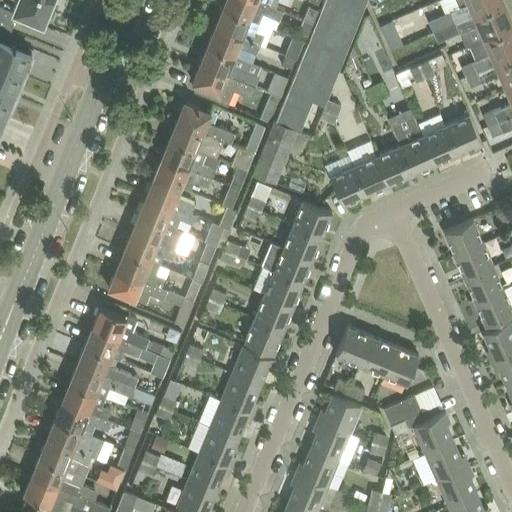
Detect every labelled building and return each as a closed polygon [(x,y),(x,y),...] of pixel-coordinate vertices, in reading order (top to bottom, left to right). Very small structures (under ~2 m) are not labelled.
[(43,23),(52,0),(15,0),(12,9),(0,4),(0,23),(4,26),(11,28),(17,13),(43,23)] [(261,11),(271,15),(279,18),(283,8),(275,5),(262,0),(225,0),(223,5),(258,20),(261,11)] [(323,0),(321,8),(315,22),(311,34),(276,118),(298,128),(300,129),(313,98),(325,103),(327,97),(333,84),(367,0),(323,0)] [(457,0),(460,6),(440,15),(444,25),(499,0),(457,0)] [(509,3),(507,0),(499,0),(444,25),(449,36),(478,23),(484,37),(511,24),(511,19),(505,4),(508,3),(508,4),(509,3)] [(315,22),(321,8),(309,3),(304,17),(315,22)] [(258,20),(223,5),(215,24),(260,42),(264,33),(254,29),(258,20)] [(311,34),(315,22),(304,17),(299,29),(311,34)] [(256,52),(260,42),(215,24),(208,43),(234,53),(235,51),(237,44),(253,50),(256,52)] [(511,24),(484,37),(490,51),(461,64),(466,75),(511,53),(511,24)] [(296,57),(303,39),(293,34),(285,53),(287,54),(296,57)] [(0,37),(0,63),(23,73),(32,51),(0,37)] [(258,74),(230,63),(234,53),(208,43),(200,61),(255,84),(258,74)] [(511,53),(466,75),(471,85),(500,72),(506,86),(511,83),(511,53)] [(292,66),(296,57),(287,54),(284,63),(292,66)] [(429,58),(419,62),(426,76),(435,71),(429,58)] [(226,102),(233,85),(251,93),(255,84),(200,61),(192,80),(198,82),(195,89),(226,102)] [(426,76),(419,62),(410,66),(416,80),(426,76)] [(0,63),(0,87),(14,94),(23,73),(0,63)] [(268,89),(271,90),(280,94),(288,75),(275,70),(268,89)] [(383,78),(373,83),(379,96),(389,92),(383,78)] [(379,96),(373,83),(364,87),(370,100),(379,96)] [(511,83),(506,86),(511,100),(483,113),(488,124),(511,112),(511,83)] [(0,87),(0,112),(6,115),(14,94),(0,87)] [(274,110),(280,94),(271,90),(261,116),(267,119),(274,110)] [(328,98),(324,107),(338,112),(341,103),(328,98)] [(185,99),(177,118),(224,138),(231,141),(235,131),(225,127),(207,120),(211,110),(185,99)] [(334,122),(338,112),(324,107),(320,116),(334,122)] [(482,140),(474,122),(469,112),(446,122),(459,151),(482,140)] [(511,112),(488,124),(492,134),(511,125),(511,112)] [(436,161),(423,132),(414,113),(392,122),(400,142),(400,143),(412,171),(436,161)] [(274,117),(252,171),(277,181),(298,128),(276,118),(274,117)] [(177,118),(170,137),(195,147),(207,152),(207,151),(210,143),(220,147),(224,138),(177,118)] [(257,120),(246,147),(254,151),(266,123),(257,120)] [(459,151),(446,122),(423,132),(436,161),(459,151)] [(204,160),(207,152),(195,147),(170,137),(162,156),(212,176),(216,165),(204,160)] [(412,171),(400,143),(377,153),(389,181),(412,171)] [(247,168),(254,151),(246,147),(239,144),(232,162),(238,165),(247,168)] [(389,181),(377,153),(353,163),(366,192),(389,181)] [(212,176),(162,156),(154,174),(180,184),(181,184),(191,188),(194,179),(208,185),(212,176)] [(366,192),(353,163),(330,173),(343,202),(366,192)] [(233,177),(230,183),(240,187),(247,168),(238,165),(233,177)] [(176,194),(180,184),(154,174),(147,192),(192,211),(192,210),(191,210),(195,201),(176,194)] [(232,205),(240,187),(230,183),(223,201),(232,205)] [(192,211),(147,192),(139,211),(177,226),(180,217),(193,222),(197,212),(192,210),(192,211)] [(252,193),(248,203),(262,208),(266,199),(252,193)] [(332,210),(314,202),(303,198),(294,221),(322,233),(332,210)] [(232,206),(232,205),(223,201),(227,203),(220,222),(230,227),(238,208),(232,206)] [(510,215),(504,202),(495,206),(501,220),(510,215)] [(258,217),(262,208),(248,203),(244,212),(258,217)] [(177,226),(139,211),(132,229),(176,248),(184,228),(177,226)] [(483,240),(473,216),(445,229),(455,252),(483,240)] [(223,245),(230,227),(220,222),(213,219),(205,238),(217,242),(217,243),(223,245)] [(313,257),(322,233),(294,221),(284,245),(313,257)] [(176,248),(132,229),(124,248),(161,263),(165,254),(172,257),(176,248)] [(209,261),(217,243),(217,242),(205,238),(207,239),(199,256),(201,257),(200,258),(209,261)] [(227,238),(223,247),(237,253),(241,244),(227,238)] [(303,280),(313,257),(284,245),(273,240),(263,264),(274,268),(303,280)] [(494,263),(483,240),(455,252),(465,276),(494,263)] [(235,257),(237,253),(223,247),(220,256),(234,261),(235,257)] [(161,263),(124,248),(116,267),(161,285),(165,276),(157,273),(161,263)] [(202,280),(209,261),(200,258),(193,276),(202,280)] [(504,286),(494,263),(465,276),(476,299),(504,286)] [(161,285),(116,267),(109,286),(146,301),(150,291),(164,297),(164,295),(181,302),(175,320),(185,324),(195,299),(185,295),(161,285)] [(293,304),(303,280),(274,268),(264,292),(293,304)] [(190,281),(185,295),(195,299),(200,284),(190,281)] [(511,310),(511,304),(504,286),(476,299),(486,322),(511,310)] [(223,301),(227,292),(213,287),(210,295),(223,301)] [(284,327),(293,304),(264,292),(255,315),(284,327)] [(220,310),(223,301),(210,295),(206,304),(220,310)] [(133,328),(138,318),(127,313),(126,315),(101,305),(93,324),(142,344),(145,346),(150,335),(133,328)] [(274,351),(284,327),(255,315),(245,339),(274,351)] [(511,318),(511,317),(501,322),(483,330),(490,346),(486,348),(491,358),(511,348),(511,318)] [(360,362),(372,333),(348,323),(336,352),(360,362)] [(125,348),(133,352),(138,353),(142,344),(93,324),(85,343),(111,354),(121,358),(125,348)] [(383,372),(395,343),(372,333),(360,362),(383,372)] [(190,341),(186,351),(200,356),(204,347),(190,341)] [(107,363),(111,354),(85,343),(78,361),(134,385),(138,375),(107,363)] [(174,348),(163,343),(160,352),(171,356),(174,348)] [(276,357),(257,349),(243,343),(232,370),(261,382),(268,366),(271,368),(276,357)] [(419,353),(395,343),(383,372),(407,382),(419,353)] [(511,380),(511,348),(491,358),(496,369),(499,367),(506,383),(511,380)] [(197,366),(200,356),(186,351),(183,360),(197,366)] [(160,352),(154,365),(165,370),(171,356),(160,352)] [(78,361),(70,380),(107,394),(126,402),(129,393),(131,394),(134,385),(78,361)] [(254,398),(261,382),(232,370),(221,397),(254,410),(258,400),(254,398)] [(348,391),(352,382),(339,377),(335,386),(348,391)] [(107,394),(70,380),(62,398),(107,416),(111,407),(103,404),(107,394)] [(366,387),(352,382),(348,391),(362,397),(366,387)] [(249,421),(254,410),(221,397),(210,392),(199,419),(210,424),(239,435),(246,419),(249,421)] [(362,404),(351,400),(333,392),(326,409),(322,407),(318,417),(351,431),(362,404)] [(415,392),(384,406),(391,422),(405,416),(422,409),(415,392)] [(174,408),(178,398),(165,393),(161,402),(174,408)] [(107,416),(62,398),(55,417),(91,432),(95,423),(108,428),(112,418),(107,416)] [(170,417),(174,408),(161,402),(157,412),(170,417)] [(446,409),(427,417),(413,423),(425,450),(453,438),(447,422),(450,420),(446,409)] [(140,430),(145,417),(135,413),(130,426),(140,430)] [(409,426),(405,416),(391,422),(395,432),(409,426)] [(99,435),(91,432),(55,417),(47,436),(92,454),(99,435)] [(339,457),(351,431),(318,417),(313,428),(317,430),(311,446),(339,457)] [(232,451),(239,435),(210,424),(199,450),(232,464),(236,453),(232,451)] [(133,449),(140,430),(130,426),(131,427),(124,445),(133,449)] [(374,430),(372,440),(387,443),(389,433),(374,430)] [(92,454),(47,436),(39,455),(76,469),(80,460),(88,463),(92,454)] [(461,454),(453,438),(425,450),(437,477),(469,463),(464,452),(461,454)] [(385,453),(387,443),(372,440),(370,449),(385,453)] [(126,468),(133,449),(124,445),(117,464),(125,467),(126,468)] [(328,484),(339,457),(311,446),(304,462),(300,460),(296,471),(328,484)] [(146,448),(142,459),(156,465),(160,453),(146,448)] [(227,474),(232,464),(199,450),(188,477),(217,489),(224,473),(227,474)] [(39,455),(32,473),(95,498),(99,489),(72,478),(76,469),(39,455)] [(139,467),(136,474),(144,477),(147,470),(153,472),(156,465),(142,459),(139,467)] [(103,468),(98,479),(117,487),(125,467),(117,464),(112,462),(109,470),(103,468)] [(474,473),(469,463),(437,477),(449,503),(477,491),(470,475),(474,473)] [(317,511),(328,484),(296,471),(291,481),(295,483),(288,499),(317,511)] [(109,511),(113,505),(32,473),(24,492),(49,503),(47,508),(56,511),(109,511)] [(210,505),(217,489),(188,477),(177,504),(196,511),(211,511),(214,506),(210,505)] [(379,503),(382,489),(373,487),(369,501),(379,503)] [(121,511),(131,511),(139,494),(125,489),(117,510),(121,511)] [(389,505),(392,491),(382,489),(379,503),(389,505)] [(484,507),(477,491),(449,503),(452,511),(490,511),(488,505),(484,507)] [(316,511),(317,511),(288,499),(283,511),(316,511)] [(377,511),(379,503),(369,501),(366,511),(377,511)] [(387,511),(389,505),(379,503),(377,511),(387,511)]
